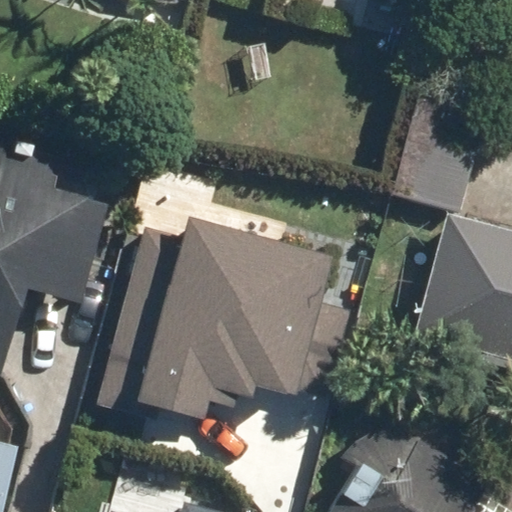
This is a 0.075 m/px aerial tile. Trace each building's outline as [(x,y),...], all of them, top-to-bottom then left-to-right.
[(367,0),(367,2),(437,20),(442,0),(367,0)] [(424,76),(391,195),(460,213),(493,95),(424,76)] [(26,287),(79,301),(107,200),(51,185),(58,159),(0,143),(0,373),(2,374),(26,287)] [(413,331),(511,358),(511,228),(447,211),(413,331)] [(143,222),(96,402),(161,419),(164,406),(199,415),(207,384),(263,399),(269,376),(338,394),(360,311),(328,303),(340,256),(191,217),(187,234),(143,222)] [(466,511),(488,481),(402,428),(374,428),(360,436),(341,457),(356,467),(330,511),(332,511),(466,511)] [(0,509),(17,446),(0,441),(0,509)] [(220,511),(173,499),(169,511),(135,511),(108,504),(105,511),(220,511)]
